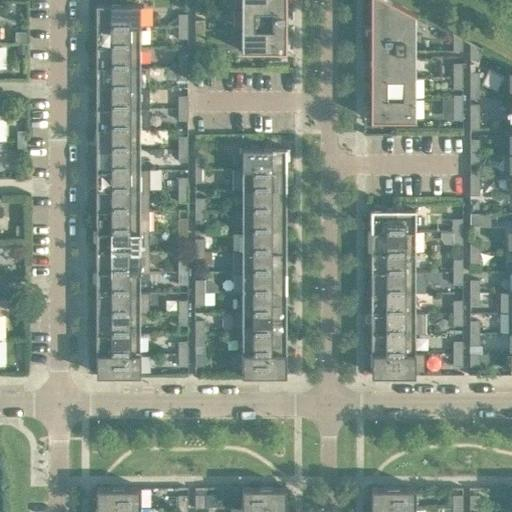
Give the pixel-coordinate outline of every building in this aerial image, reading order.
[(204,0),(195,0),(195,13),(204,14),(204,0)] [(285,0),(241,0),(242,8),(286,8),(285,0)] [(417,14),(391,0),(370,0),(371,57),(415,57),(415,14),(416,15),(417,14)] [(96,4),(96,26),(140,26),(140,4),(96,4)] [(286,8),(242,8),(242,29),(286,29),(286,8)] [(178,13),(178,26),(187,26),(187,13),(178,13)] [(204,19),(195,19),(195,32),(204,32),(204,19)] [(140,26),(96,26),(96,46),(140,46),(140,26)] [(187,26),(178,26),(178,38),(187,38),(187,26)] [(286,29),(242,29),(242,49),(241,49),(241,51),(286,51),(286,29)] [(204,32),(195,32),(195,45),(204,45),(204,32)] [(452,34),(453,50),(462,50),(462,39),(452,34)] [(479,48),(469,43),(469,59),(479,59),(479,48)] [(140,46),(96,46),(96,67),(140,66),(140,46)] [(178,54),(178,66),(187,67),(187,54),(178,54)] [(415,57),(371,57),(371,78),(415,78),(415,57)] [(452,62),(452,75),(462,75),(462,62),(452,62)] [(149,87),(149,66),(140,66),(96,67),(96,87),(149,87)] [(187,79),(187,67),(178,66),(178,79),(187,79)] [(479,71),(469,71),(469,84),(479,84),(479,71)] [(462,75),(452,75),(452,88),(462,88),(462,75)] [(415,78),(371,78),(371,98),(415,98),(415,78)] [(479,84),(469,84),(469,97),(479,97),(479,84)] [(149,107),(149,87),(96,87),(96,107),(149,107)] [(452,94),(452,98),(453,107),(462,107),(462,94),(452,94)] [(187,107),(187,95),(178,95),(178,107),(187,107)] [(415,98),(371,98),(371,120),(416,120),(416,118),(415,118),(415,98)] [(479,103),(469,103),(469,116),(479,116),(479,103)] [(149,128),(149,107),(96,107),(96,128),(140,128),(149,128)] [(187,120),(187,107),(178,107),(178,120),(187,120)] [(462,107),(453,107),(453,119),(462,119),(462,107)] [(479,116),(469,116),(469,128),(479,129),(479,116)] [(140,128),(96,128),(96,148),(140,148),(140,128)] [(17,130),(17,138),(27,138),(27,130),(17,130)] [(187,148),(187,140),(187,136),(178,136),(178,148),(187,148)] [(27,150),(27,138),(17,138),(17,150),(27,150)] [(479,138),(469,138),(469,151),(479,151),(479,138)] [(286,147),(242,147),(242,168),(286,168),(286,147)] [(140,148),(96,148),(96,169),(140,169),(140,148)] [(187,148),(178,148),(178,161),(187,161),(187,148)] [(479,151),(469,151),(469,164),(479,164),(479,151)] [(204,156),(195,156),(195,169),(204,169),(204,156)] [(286,168),(242,168),(233,168),(233,188),(242,187),(242,189),(286,189),(286,168)] [(149,169),(140,169),(96,169),(96,189),(149,189),(149,169)] [(204,169),(195,169),(195,182),(204,182),(204,169)] [(479,169),(469,169),(469,182),(479,182),(479,169)] [(178,177),(178,189),(187,189),(187,177),(178,177)] [(479,182),(469,182),(469,195),(479,195),(479,182)] [(149,189),(96,189),(96,210),(149,210),(149,189)] [(187,189),(178,189),(178,202),(187,202),(187,189)] [(286,189),(242,189),(242,210),(286,210),(286,189)] [(204,197),(195,197),(195,210),(204,210),(204,197)] [(371,209),(371,230),(415,230),(415,209),(371,209)] [(498,224),(499,210),(472,209),(471,223),(498,224)] [(149,210),(96,210),(96,230),(149,230),(149,210)] [(204,210),(195,210),(195,222),(204,222),(204,210)] [(286,210),(242,210),(242,230),(286,230),(286,210)] [(178,217),(178,230),(187,230),(187,217),(178,217)] [(453,218),(453,230),(462,230),(462,218),(453,218)] [(149,230),(96,230),(96,251),(149,251),(149,230)] [(187,230),(178,230),(178,243),(187,243),(187,230)] [(286,230),(242,230),(242,249),(242,251),(286,250),(286,230)] [(415,230),(371,230),(371,251),(415,251),(415,230)] [(462,230),(453,230),(453,243),(462,243),(462,230)] [(204,238),(195,238),(194,250),(204,251),(204,238)] [(479,238),(469,238),(469,251),(479,251),(479,238)] [(242,251),(242,249),(233,249),(233,271),(242,271),(286,271),(286,250),(242,251)] [(204,251),(194,250),(195,263),(204,263),(204,251)] [(149,251),(96,251),(96,271),(140,271),(149,271),(149,251)] [(415,251),(371,251),(371,271),(415,271),(415,251)] [(479,251),(469,251),(469,263),(479,263),(479,251)] [(178,259),(178,271),(187,271),(187,259),(178,259)] [(453,259),(453,271),(462,271),(462,259),(453,259)] [(140,271),(96,271),(96,292),(140,292),(140,271)] [(187,271),(178,271),(178,284),(187,284),(187,271)] [(286,271),(242,271),(242,291),(286,291),(286,271)] [(415,271),(371,271),(371,292),(415,292),(415,271)] [(462,271),(453,271),(453,284),(462,284),(462,271)] [(204,279),(195,279),(195,291),(204,291),(204,279)] [(479,279),(469,279),(469,291),(479,291),(479,279)] [(204,291),(195,291),(195,304),(204,304),(204,291)] [(286,291),(242,291),(242,312),(286,312),(286,291)] [(479,291),(469,291),(469,304),(479,304),(479,291)] [(149,292),(140,292),(96,292),(96,312),(140,312),(149,312),(149,292)] [(415,292),(371,292),(371,312),(415,312),(415,292)] [(178,299),(178,312),(187,312),(187,299),(178,299)] [(452,299),(453,312),(462,312),(462,299),(452,299)] [(140,312),(96,312),(96,333),(140,332),(140,312)] [(187,312),(178,312),(178,325),(187,325),(187,312)] [(286,312),(242,312),(242,332),(286,332),(286,312)] [(415,312),(371,312),(371,332),(415,332),(415,312)] [(462,312),(453,312),(453,325),(462,325),(462,312)] [(204,320),(195,319),(195,332),(204,332),(204,320)] [(479,320),(469,320),(469,332),(479,332),(479,320)] [(140,332),(96,333),(96,353),(140,353),(140,332)] [(204,332),(195,332),(194,345),(204,345),(204,332)] [(286,332),(242,332),(242,353),(286,353),(286,332)] [(415,332),(371,332),(371,352),(415,353),(415,352),(415,332)] [(479,332),(469,332),(469,345),(479,345),(479,332)] [(178,340),(178,353),(187,353),(187,340),(178,340)] [(453,340),(453,353),(462,353),(462,340),(453,340)] [(415,353),(371,352),(371,368),(374,368),(374,374),(415,374),(415,370),(424,370),(424,352),(415,352),(415,353)] [(140,353),(96,353),(96,374),(140,374),(140,353)] [(187,353),(178,353),(178,365),(187,365),(187,353)] [(204,353),(195,353),(195,365),(204,365),(204,353)] [(286,353),(242,353),(242,374),(283,374),(283,366),(286,366),(286,353)] [(462,353),(453,353),(452,365),(462,365),(462,353)] [(479,353),(469,353),(469,365),(479,365),(479,353)] [(112,484),(112,486),(96,486),(96,507),(141,507),(140,486),(123,486),(123,484),(112,484)] [(259,484),(259,486),(241,486),(241,507),(286,507),(286,486),(270,486),(270,484),(259,484)] [(415,486),(398,486),(398,484),(386,484),(386,486),(371,486),(371,507),(415,507),(415,486)] [(178,494),(178,507),(187,507),(187,494),(178,494)] [(204,494),(195,494),(195,507),(204,506),(204,494)] [(452,494),(452,507),(462,507),(462,494),(452,494)] [(479,494),(469,494),(469,507),(479,507),(479,494)]
